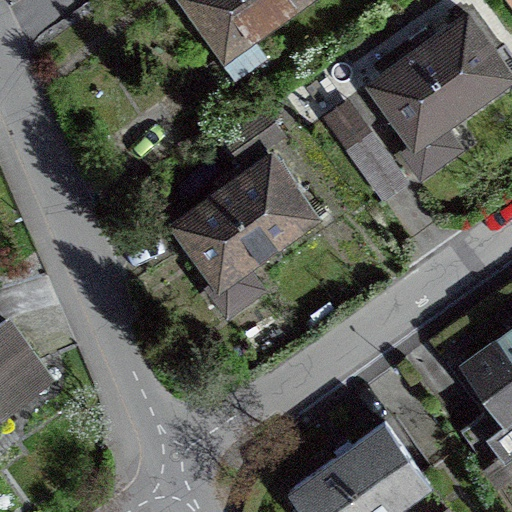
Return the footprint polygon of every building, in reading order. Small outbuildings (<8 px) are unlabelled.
[(299,0),(183,0),(223,55),(206,67),(221,88),(264,57),(249,36),(299,0)] [(371,85),(413,144),(506,77),(464,18),(371,85)] [(222,139),(240,164),(281,135),(263,110),(222,139)] [(369,134),(346,151),(381,200),(404,183),(369,134)] [(241,267),(311,217),(268,158),(174,226),(216,283),(208,288),(224,312),(257,288),(241,267)] [(0,411),(44,379),(3,322),(0,324),(0,411)] [(511,470),(511,328),(463,364),(499,413),(483,417),(459,434),(494,483),(511,470)] [(389,511),(427,485),(382,423),(287,492),(301,511),(389,511)]
